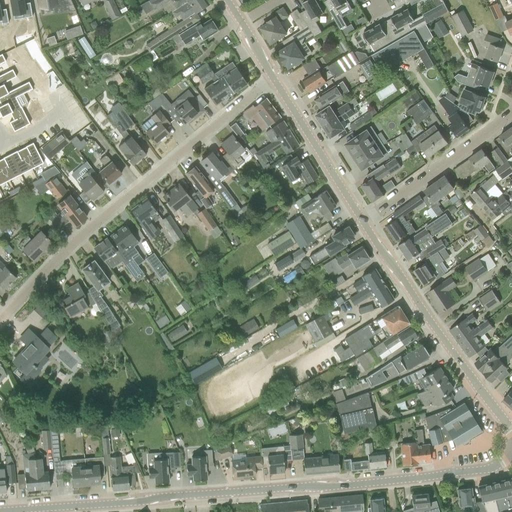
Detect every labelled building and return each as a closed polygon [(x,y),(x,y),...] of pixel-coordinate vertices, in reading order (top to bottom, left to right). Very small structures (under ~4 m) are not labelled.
[(22,0),(10,0),(13,15),(24,13),(25,18),(32,17),(30,3),(23,4),(22,0)] [(37,0),(39,9),(54,6),(55,16),(75,12),(69,0),(37,0)] [(150,0),(140,6),(146,15),(153,10),(154,11),(169,0),(176,9),(187,3),(191,0),(150,0)] [(159,38),(151,42),(155,48),(192,25),(187,18),(195,13),(208,4),(205,0),(191,0),(187,3),(176,9),(172,12),(176,18),(180,16),(183,21),(158,37),(159,38)] [(317,17),(323,13),(315,0),(304,0),(305,1),(302,3),(307,12),(301,16),(308,26),(314,37),(322,33),(316,22),(319,20),(317,17)] [(350,5),(347,2),(346,0),(330,0),(331,1),(325,4),(340,30),(341,30),(347,27),(338,12),(350,5)] [(396,27),(391,30),(397,41),(414,31),(426,24),(448,12),(441,0),(437,0),(434,2),(438,8),(414,20),(412,18),(414,17),(411,11),(410,12),(408,9),(391,18),(396,27)] [(496,21),(504,17),(497,4),(490,7),(496,21)] [(115,7),(107,10),(112,21),(120,17),(115,7)] [(279,22),(288,16),(283,8),(275,13),(278,17),(276,18),(276,17),(268,22),(269,23),(261,28),(271,43),(286,34),(279,22)] [(0,19),(1,25),(8,23),(6,9),(0,10),(0,19)] [(308,26),(301,16),(297,10),(291,14),(301,31),(308,26)] [(462,37),(474,31),(463,11),(452,17),(462,37)] [(199,22),(179,35),(185,44),(199,35),(202,40),(209,36),(217,31),(211,20),(202,25),(201,26),(200,24),(199,23),(199,22)] [(439,39),(449,33),(441,20),(431,26),(439,39)] [(347,27),(341,30),(344,36),(354,30),(351,24),(347,27)] [(391,30),(385,33),(380,24),(363,33),(370,45),(371,45),(375,53),(397,41),(391,30)] [(315,37),(314,37),(308,26),(301,31),(291,37),(295,43),(279,53),(282,56),(280,57),(285,65),(287,64),(289,68),(304,58),(300,51),(307,47),(305,43),(315,37)] [(372,55),(383,72),(384,73),(416,53),(427,70),(434,65),(414,31),(397,41),(375,53),(372,55)] [(501,40),(491,37),(486,35),(483,45),(489,47),(485,57),(498,62),(503,49),(498,47),(501,40)] [(84,37),(78,40),(89,59),(95,55),(84,37)] [(321,69),(309,76),(303,80),(310,92),(334,77),(335,79),(359,64),(359,63),(352,51),(327,68),(326,67),(321,70),(321,69)] [(383,72),(372,55),(359,63),(359,64),(369,81),(383,72)] [(0,56),(0,76),(13,70),(12,70),(0,76),(0,64),(3,63),(0,56)] [(206,63),(202,65),(211,79),(214,83),(218,88),(221,86),(224,89),(228,86),(234,94),(247,85),(236,68),(235,68),(233,64),(225,69),(228,73),(218,79),(216,76),(215,76),(206,63)] [(494,72),(485,69),(472,64),(467,77),(458,74),(454,77),(458,83),(479,90),(481,84),(489,87),(494,72)] [(0,76),(0,97),(25,84),(8,93),(3,84),(16,77),(13,70),(0,76)] [(321,109),(349,92),(342,82),(315,99),(321,109)] [(214,83),(204,89),(215,106),(234,94),(228,86),(224,89),(221,86),(218,88),(214,83)] [(393,83),(376,92),(380,100),(397,91),(393,83)] [(25,84),(0,97),(0,103),(1,106),(0,106),(0,114),(1,117),(21,107),(20,107),(16,98),(29,91),(25,84)] [(465,90),(458,107),(466,112),(468,113),(469,113),(476,116),(478,110),(480,111),(481,109),(483,110),(484,105),(483,104),(485,97),(465,90)] [(170,105),(170,106),(174,111),(180,119),(181,119),(184,124),(203,109),(194,99),(188,91),(175,101),(170,105)] [(161,105),(166,101),(160,94),(155,98),(160,104),(161,105)] [(444,96),(438,100),(455,122),(450,126),(450,127),(457,137),(469,128),(467,125),(471,122),(473,121),(468,113),(466,112),(458,107),(456,105),(453,103),(445,97),(444,96)] [(161,105),(160,104),(155,98),(147,104),(153,111),(161,105)] [(323,127),(359,104),(355,98),(338,109),(339,111),(336,113),(331,106),(316,115),(323,127)] [(261,132),(280,117),(266,99),(254,108),(253,106),(243,113),(249,120),(252,118),(261,132)] [(417,125),(433,113),(423,99),(407,111),(417,125)] [(49,100),(41,106),(45,110),(53,104),(49,100)] [(355,106),(359,104),(323,127),(330,138),(345,129),(341,121),(344,119),(345,121),(359,112),(355,106)] [(114,106),(109,109),(114,116),(119,112),(114,106)] [(21,107),(1,117),(2,118),(10,113),(13,120),(9,123),(14,132),(30,124),(21,107)] [(125,131),(134,124),(123,109),(119,112),(114,116),(118,121),(113,124),(126,142),(118,148),(132,165),(134,164),(136,163),(138,162),(138,160),(145,154),(131,137),(130,138),(125,131)] [(169,124),(163,116),(158,111),(150,117),(156,125),(146,133),(156,145),(169,135),(164,128),(169,124)] [(353,131),(372,117),(369,112),(349,126),(353,131)] [(283,122),(265,133),(269,139),(272,144),(290,132),(283,122)] [(439,131),(438,131),(434,126),(425,132),(429,138),(438,150),(448,143),(439,131)] [(511,152),(511,127),(511,128),(500,136),(507,146),(507,145),(511,141),(511,149),(511,151),(511,152)] [(354,158),(379,141),(371,128),(345,145),(354,158)] [(62,132),(47,145),(54,154),(70,141),(62,132)] [(286,154),(299,146),(290,132),(272,144),(257,153),(254,155),(265,171),(270,168),(268,164),(272,162),(269,156),(281,147),(286,154)] [(429,138),(425,132),(411,142),(416,150),(421,147),(429,157),(438,150),(429,138)] [(407,148),(413,145),(405,133),(399,136),(407,148)] [(244,135),(238,139),(243,145),(249,140),(245,134),(244,135)] [(244,151),(238,144),(232,136),(221,145),(229,155),(224,159),(234,171),(244,162),(239,156),(244,151)] [(76,137),(70,141),(78,151),(87,144),(83,139),(80,142),(76,137)] [(362,170),(388,154),(379,141),(354,158),(362,170)] [(26,147),(21,149),(30,167),(42,161),(33,143),(25,147),(26,147)] [(507,161),(498,148),(492,153),(501,166),(508,161),(507,161)] [(17,151),(10,155),(19,173),(30,167),(21,149),(17,152),(17,151)] [(490,161),(490,160),(482,150),(454,170),(463,181),(484,166),(489,173),(495,168),(490,161)] [(211,153),(201,162),(207,170),(211,174),(211,175),(212,174),(220,183),(227,177),(234,171),(224,159),(219,163),(211,153)] [(3,159),(0,160),(0,163),(8,179),(19,173),(10,155),(3,158),(3,159)] [(121,174),(115,166),(106,155),(99,161),(105,168),(99,173),(109,184),(121,174)] [(300,163),(296,157),(280,166),(290,182),(300,176),(296,170),(298,170),(307,185),(318,178),(306,160),(300,164),(300,163)] [(389,175),(400,168),(395,160),(372,175),(374,178),(370,180),(361,186),(372,203),(385,194),(377,182),(389,174),(389,175)] [(496,169),(495,170),(502,179),(511,172),(511,167),(508,161),(501,166),(496,169)] [(195,167),(194,168),(193,166),(188,170),(189,171),(185,175),(198,191),(195,193),(205,209),(212,204),(206,196),(210,193),(207,190),(211,187),(205,179),(195,167)] [(101,180),(95,172),(91,168),(81,176),(84,180),(78,184),(93,201),(103,193),(96,184),(101,180)] [(479,189),(471,195),(482,208),(486,204),(485,203),(488,201),(487,200),(490,197),(491,195),(498,198),(503,194),(495,184),(498,182),(502,179),(495,170),(492,172),(494,175),(479,189)] [(454,189),(451,184),(445,176),(436,183),(445,196),(454,189)] [(67,190),(66,191),(55,177),(45,185),(56,199),(54,200),(75,227),(86,218),(69,196),(71,195),(67,190)] [(436,202),(445,196),(436,183),(425,191),(428,195),(422,199),(430,209),(431,208),(436,215),(442,211),(439,207),(439,206),(436,202)] [(198,209),(185,193),(179,185),(163,197),(166,201),(165,201),(174,212),(180,208),(187,217),(193,213),(197,209),(198,209)] [(459,187),(454,191),(456,195),(457,196),(459,199),(465,196),(459,187)] [(230,209),(236,205),(223,188),(218,192),(230,209)] [(329,211),(335,206),(325,191),(312,200),(301,208),(305,214),(317,207),(326,222),(333,217),(329,211)] [(486,204),(482,208),(492,220),(501,212),(505,216),(511,211),(511,203),(507,198),(510,196),(506,191),(503,194),(498,198),(491,195),(490,197),(487,200),(488,201),(485,203),(486,204)] [(156,212),(152,207),(146,199),(130,210),(151,239),(161,232),(149,216),(156,212)] [(415,208),(411,202),(410,202),(393,214),(397,219),(386,227),(396,242),(408,233),(398,220),(415,208)] [(453,205),(449,209),(452,214),(457,210),(453,205)] [(430,209),(426,211),(432,219),(436,215),(431,208),(430,209)] [(208,232),(216,226),(205,209),(199,212),(197,209),(193,213),(198,220),(199,219),(208,232)] [(183,236),(169,215),(161,221),(175,242),(183,237),(183,236)] [(63,227),(53,217),(52,216),(46,222),(57,233),(63,227)] [(300,249),(313,240),(299,216),(285,225),(300,249)] [(441,218),(425,228),(426,229),(412,239),(411,237),(398,246),(408,261),(421,252),(417,247),(431,238),(454,223),(453,223),(447,226),(441,218)] [(108,240),(107,240),(116,252),(118,251),(126,262),(132,257),(138,253),(133,247),(139,243),(125,225),(110,236),(111,238),(109,239),(108,240)] [(488,235),(485,232),(480,226),(474,232),(482,241),(488,235)] [(344,244),(353,238),(351,235),(352,235),(348,228),(332,237),(335,241),(309,257),(314,265),(345,246),(344,244)] [(51,242),(44,235),(40,232),(31,241),(26,237),(19,244),(23,248),(22,249),(33,260),(51,242)] [(273,256),(295,243),(288,232),(267,245),(273,256)] [(94,247),(94,248),(103,261),(110,270),(111,270),(122,262),(132,276),(141,270),(132,257),(126,262),(118,251),(116,252),(106,239),(94,248),(94,247)] [(446,247),(443,243),(441,239),(431,246),(426,249),(430,257),(446,247)] [(334,258),(327,263),(332,271),(334,274),(338,272),(352,263),(355,268),(360,265),(369,260),(361,247),(348,255),(347,254),(335,261),(334,258)] [(295,263),(306,256),(301,249),(290,255),(295,263)] [(426,263),(415,270),(424,285),(436,277),(437,279),(437,280),(445,274),(439,264),(444,261),(438,252),(430,257),(424,260),(426,263)] [(153,253),(145,259),(159,279),(167,273),(153,253)] [(202,255),(199,258),(203,264),(209,260),(207,256),(202,255)] [(278,272),(293,262),(289,255),(274,264),(278,272)] [(488,273),(485,268),(479,260),(466,268),(475,281),(488,273)] [(94,261),(82,270),(95,287),(94,288),(93,287),(88,290),(97,306),(101,313),(110,332),(120,326),(108,308),(104,303),(103,304),(99,298),(102,296),(98,290),(109,282),(103,274),(104,273),(100,267),(98,268),(94,261)] [(16,278),(5,267),(0,262),(0,288),(3,291),(16,278)] [(291,273),(283,277),(286,284),(304,273),(300,267),(291,273)] [(369,291),(383,283),(375,269),(361,278),(362,279),(353,285),(358,293),(350,299),(368,288),(369,291)] [(334,287),(344,281),(341,276),(331,282),(334,287)] [(456,287),(456,286),(451,278),(442,284),(442,283),(429,292),(436,303),(434,304),(440,313),(444,310),(445,311),(456,303),(449,291),(456,287)] [(249,279),(243,283),(247,289),(253,285),(249,279)] [(85,296),(83,292),(78,283),(66,290),(70,296),(63,300),(66,306),(64,308),(70,318),(88,308),(82,298),(85,296)] [(379,308),(393,299),(383,283),(369,291),(368,288),(350,299),(354,306),(371,295),(379,308)] [(346,290),(338,294),(335,289),(327,293),(330,299),(334,305),(350,296),(346,290)] [(483,305),(496,296),(492,291),(479,299),(483,305)] [(487,312),(500,303),(496,296),(483,305),(487,312)] [(330,299),(325,302),(330,310),(335,307),(334,305),(330,299)] [(184,301),(180,304),(186,313),(190,310),(184,301)] [(340,346),(334,350),(341,362),(344,360),(353,355),(355,357),(372,346),(368,339),(381,331),(385,338),(386,338),(409,324),(408,322),(409,320),(407,318),(405,318),(398,306),(374,320),(378,327),(379,328),(378,328),(373,331),(370,325),(369,325),(370,324),(370,323),(350,336),(344,339),(349,347),(348,348),(343,351),(340,346)] [(471,324),(477,319),(473,313),(449,330),(459,344),(475,333),(474,330),(475,330),(488,320),(475,329),(471,324)] [(314,343),(332,334),(322,316),(305,326),(314,343)] [(245,337),(259,329),(253,319),(239,328),(245,337)] [(275,330),(279,338),(297,328),(293,320),(275,330)] [(480,337),(493,328),(488,320),(475,330),(474,330),(475,333),(459,344),(469,358),(476,353),(486,345),(480,337)] [(174,341),(187,333),(183,325),(169,333),(169,334),(167,335),(171,343),(174,341)] [(396,333),(382,342),(387,350),(400,341),(403,346),(409,342),(417,337),(410,326),(402,331),(397,334),(396,333)] [(28,346),(13,362),(20,369),(25,373),(19,378),(25,384),(31,379),(32,379),(39,371),(37,369),(47,358),(44,354),(49,349),(47,348),(57,337),(47,329),(38,339),(36,337),(28,330),(20,339),(28,346)] [(483,373),(511,347),(511,335),(499,348),(498,347),(493,351),(492,349),(475,364),(475,365),(479,369),(480,368),(482,370),(481,371),(483,373)] [(374,348),(356,359),(364,372),(381,361),(378,356),(387,350),(382,342),(374,348)] [(427,356),(428,355),(422,345),(406,356),(404,354),(392,361),(384,366),(366,378),(371,385),(386,379),(381,372),(393,366),(398,374),(412,365),(413,366),(428,359),(427,356)] [(511,347),(483,373),(485,375),(486,374),(488,377),(487,378),(490,381),(490,382),(491,382),(492,382),(492,381),(496,377),(505,369),(507,368),(505,366),(511,361),(509,360),(511,357),(511,347)] [(215,357),(188,373),(194,385),(222,369),(215,357)] [(424,392),(446,378),(439,367),(421,378),(417,381),(424,392)] [(286,372),(278,376),(287,392),(294,388),(286,372)] [(400,388),(411,384),(407,376),(397,380),(400,388)] [(424,392),(418,394),(425,406),(432,402),(434,406),(436,404),(438,407),(443,403),(444,404),(445,403),(453,398),(449,391),(453,389),(446,378),(424,392)] [(344,380),(337,383),(339,388),(346,385),(345,381),(344,380)] [(186,382),(179,387),(183,393),(190,388),(186,382)] [(335,400),(344,396),(341,389),(332,392),(335,400)] [(511,389),(503,399),(511,406),(511,389)] [(308,391),(303,394),(306,401),(311,398),(308,391)] [(362,430),(358,412),(372,409),(368,392),(335,404),(338,412),(343,434),(362,430)] [(11,406),(20,399),(16,393),(6,402),(10,405),(11,406)] [(105,403),(95,411),(104,423),(115,415),(105,403)] [(456,447),(481,431),(464,403),(451,411),(449,409),(425,418),(429,435),(432,445),(452,440),(456,447)] [(388,447),(395,446),(393,424),(386,425),(388,447)] [(51,448),(53,462),(50,430),(41,431),(43,449),(51,448)] [(428,444),(423,445),(421,430),(413,430),(415,442),(414,442),(416,464),(417,464),(417,463),(430,461),(428,444)] [(290,451),(303,450),(302,435),(288,437),(289,446),(290,451)] [(103,455),(110,454),(109,438),(108,438),(101,439),(103,455)] [(58,442),(51,442),(53,462),(60,461),(58,442)] [(403,465),(416,464),(414,442),(401,444),(403,465)] [(384,452),(372,453),(371,443),(364,444),(365,455),(367,455),(368,460),(350,463),(351,471),(386,467),(384,452)] [(219,460),(232,456),(229,446),(215,450),(219,460)] [(275,455),(261,456),(261,457),(262,467),(268,467),(269,474),(284,472),(283,461),(290,460),(290,451),(289,446),(277,447),(274,451),(275,455)] [(206,466),(212,466),(211,450),(200,451),(200,457),(191,457),(192,464),(186,465),(187,476),(192,475),(193,481),(207,480),(206,466)] [(131,453),(125,455),(128,464),(133,462),(131,453)] [(168,469),(174,468),(173,453),(162,453),(162,459),(153,460),(153,467),(148,467),(149,478),(154,478),(155,483),(169,482),(168,469)] [(35,459),(34,459),(34,454),(22,454),(24,475),(17,475),(18,489),(26,489),(26,490),(38,489),(35,459)] [(339,472),(338,455),(338,454),(320,456),(320,457),(303,458),(305,475),(339,472)] [(262,467),(261,457),(261,456),(245,458),(246,461),(231,462),(233,480),(243,479),(243,477),(255,476),(254,468),(262,467)] [(16,483),(14,464),(10,457),(5,457),(5,461),(5,465),(7,484),(16,483)] [(84,459),(86,485),(99,484),(98,471),(104,470),(102,457),(84,459)] [(122,474),(121,466),(120,457),(109,458),(110,466),(112,491),(129,489),(129,485),(135,485),(134,473),(122,474)] [(48,471),(43,471),(42,458),(35,459),(38,489),(42,489),(44,490),(47,490),(48,488),(50,488),(48,471)] [(86,485),(84,459),(62,461),(63,474),(72,473),(73,485),(73,486),(86,485)] [(135,462),(131,464),(132,466),(132,468),(133,468),(134,473),(140,473),(135,462)] [(511,485),(510,478),(478,486),(481,502),(485,511),(504,511),(511,510),(511,485)] [(474,496),(472,496),(471,488),(457,490),(459,507),(467,506),(469,511),(485,511),(481,502),(475,503),(474,496)] [(432,502),(428,503),(427,494),(411,496),(412,508),(402,511),(438,511),(437,505),(433,506),(432,502)] [(362,511),(362,505),(361,495),(318,499),(318,511),(362,511)] [(384,511),(384,509),(383,499),(369,500),(370,508),(367,508),(367,511),(384,511)] [(307,511),(307,510),(306,500),(273,503),(274,511),(307,511)] [(274,511),(273,503),(259,505),(260,511),(274,511)]
